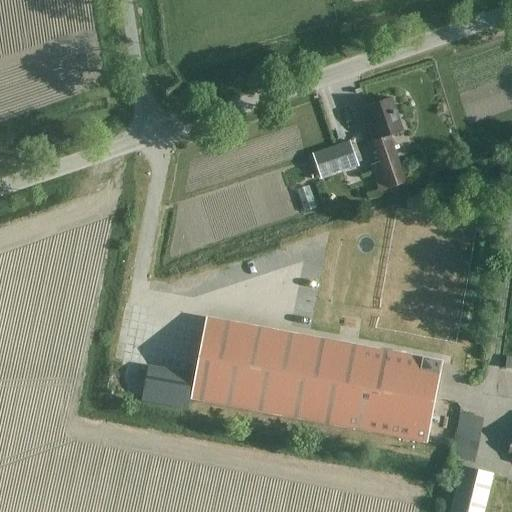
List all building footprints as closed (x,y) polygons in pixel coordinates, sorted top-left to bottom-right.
[(380,192),(406,183),(390,136),(403,132),(391,98),(366,106),(372,122),(366,124),(372,141),(379,162),(370,165),(380,192)] [(359,166),(352,144),(313,157),(320,178),(359,166)] [(427,442),(442,362),(206,318),(191,399),(427,442)] [(195,377),(147,368),(140,400),(188,410),(195,377)] [(483,511),(493,476),(462,468),(450,511),(483,511)]
